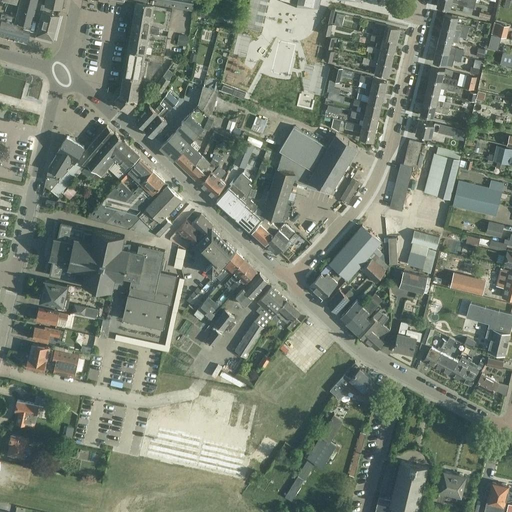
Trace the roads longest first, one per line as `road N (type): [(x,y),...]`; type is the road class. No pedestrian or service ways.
road 1 (residential): [(285,278),(368,195),(417,25),(411,0)]
road 2 (tertiary): [(285,278),(60,71)]
road 3 (tertiary): [(506,429),(360,351),(285,278)]
road 4 (residential): [(0,366),(141,400),(194,392),(201,379)]
road 5 (tertiary): [(14,275),(60,71)]
road 6 (unknown): [(366,511),(405,378)]
